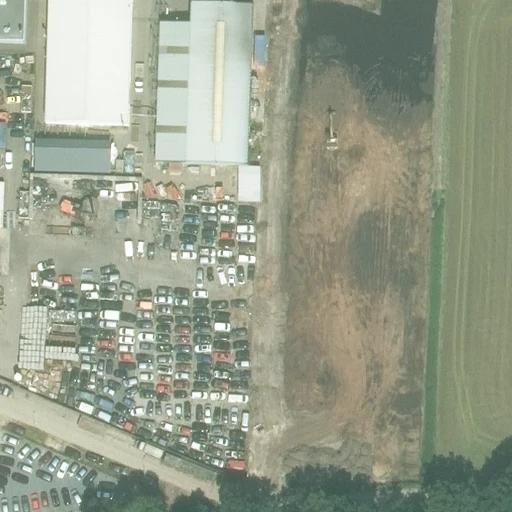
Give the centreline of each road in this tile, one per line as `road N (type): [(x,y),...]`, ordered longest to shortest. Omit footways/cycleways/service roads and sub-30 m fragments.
road 1 (unclassified): [(282,506),(197,489),(0,404)]
road 2 (track): [(282,506),(511,491)]
